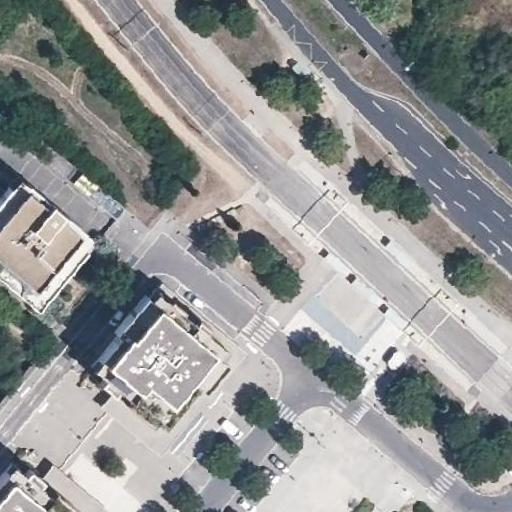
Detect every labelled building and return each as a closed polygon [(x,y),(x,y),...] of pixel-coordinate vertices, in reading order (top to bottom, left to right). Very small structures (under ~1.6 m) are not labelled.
[(19,194),(28,182),(18,174),(8,184),(19,194)] [(75,240),(84,229),(28,182),(19,194),(8,184),(0,194),(0,276),(5,281),(14,270),(46,297),(86,249),(75,240)] [(86,249),(95,237),(84,229),(75,240),(86,249)] [(391,239),(386,244),(409,264),(413,259),(391,239)] [(330,250),(325,256),(341,270),(346,265),(330,250)] [(46,297),(14,270),(5,281),(37,307),(46,297)] [(357,276),(352,281),(374,302),(379,297),(357,276)] [(232,352),(155,288),(91,366),(121,391),(112,403),(158,441),(232,352)] [(390,306),(385,311),(401,326),(406,321),(390,306)] [(94,511),(51,476),(42,488),(11,462),(0,475),(0,511),(94,511)]
